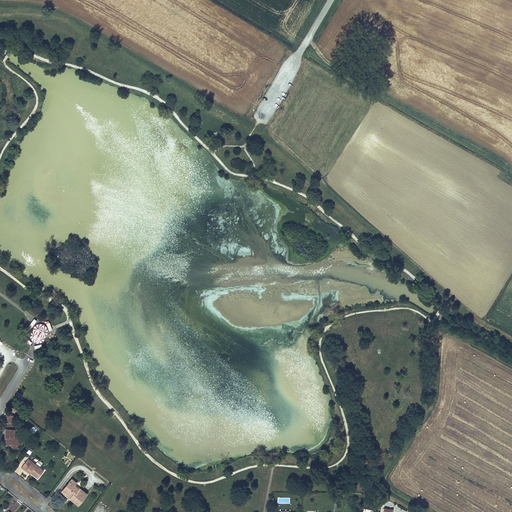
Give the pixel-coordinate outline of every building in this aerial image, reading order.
[(14,436),(14,428),(12,428),(7,428),(4,428),(4,435),(6,436),(6,438),(6,444),(16,444),(16,443),(22,443),(22,436),(14,436)] [(26,468),(37,477),(44,470),(28,457),(21,466),(25,469),(26,468)] [(80,484),(72,477),(70,480),(78,486),(80,484)] [(72,494),(70,497),(78,503),(87,493),(78,486),(70,480),(63,488),(72,494)] [(63,488),(61,490),(70,497),(72,494),(63,488)]
